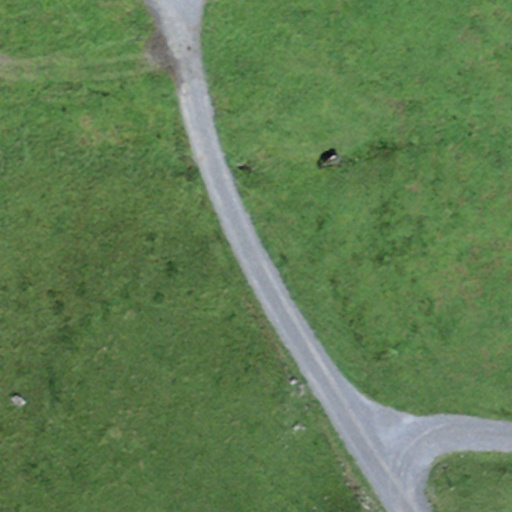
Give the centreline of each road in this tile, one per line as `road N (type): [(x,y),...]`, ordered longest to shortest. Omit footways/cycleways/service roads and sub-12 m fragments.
road 1 (track): [(181,0),(189,80),(208,150),(254,262),(414,511)]
road 2 (track): [(183,46),(127,66),(36,73),(0,65)]
road 3 (track): [(511,438),(370,449)]
